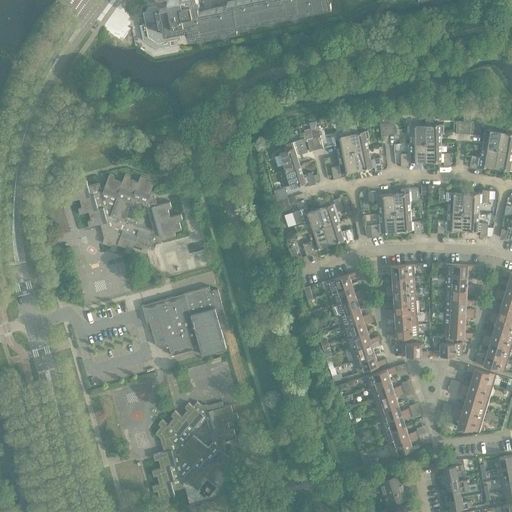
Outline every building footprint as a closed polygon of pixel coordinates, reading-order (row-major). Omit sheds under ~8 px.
[(139,0),(146,4),(158,2),(160,4),(168,3),(169,8),(157,10),(157,9),(154,7),(147,8),(145,11),(145,12),(143,13),(144,19),(144,18),(145,24),(138,26),(141,41),(156,50),(172,47),(170,40),(180,38),(179,30),(185,29),(185,27),(187,27),(189,36),(197,34),(198,37),(206,35),(206,33),(220,30),(221,32),(230,31),(229,28),(237,26),(236,22),(243,21),(244,24),(252,22),(251,20),(267,16),(268,19),(276,18),(275,15),(291,12),(291,15),(299,13),(299,10),(306,9),(307,12),(328,7),(326,0),(240,0),(227,3),(228,6),(200,12),(198,3),(200,2),(201,0),(139,0)] [(464,119),(463,134),(470,134),(472,113),(465,113),(464,119)] [(393,115),(386,116),(388,135),(395,134),(394,121),(393,115)] [(388,135),(386,116),(381,116),(380,116),(381,135),(388,135)] [(412,143),(426,143),(426,116),(425,116),(425,124),(407,124),(408,133),(411,133),(412,143)] [(426,143),(440,143),(439,132),(444,132),(444,124),(433,124),(433,116),(426,116),(426,143)] [(463,134),(464,119),(457,119),(456,133),(470,134),(463,134)] [(349,127),(353,152),(367,149),(365,139),(369,138),(368,130),(358,132),(356,123),(349,125),(349,127)] [(338,145),(340,154),(353,152),(349,127),(347,127),(341,134),(341,135),(332,137),(334,145),(338,145)] [(484,147),(498,149),(501,131),(483,127),(482,136),(486,137),(484,147)] [(319,131),(315,129),(311,130),(316,150),(324,148),(320,135),(319,131)] [(316,150),(311,130),(303,132),(308,152),(310,152),(316,150)] [(498,149),(511,152),(511,149),(511,132),(501,131),(498,149)] [(279,151),(285,170),(299,165),(295,156),(308,152),(304,139),(295,141),(288,143),(290,148),(279,151)] [(397,165),(401,165),(401,166),(408,166),(408,162),(426,162),(426,143),(412,143),(412,153),(401,153),(401,159),(396,159),(397,165)] [(426,143),(426,162),(443,161),(443,165),(451,165),(451,153),(440,153),(440,143),(426,143)] [(498,149),(484,147),(482,157),(471,155),(469,167),(477,169),(477,165),(495,168),(498,149)] [(353,152),(357,170),(374,167),(375,171),(383,169),(380,157),(369,159),(367,149),(353,152)] [(498,149),(495,168),(511,171),(511,175),(511,174),(511,162),(510,162),(511,152),(498,149)] [(357,170),(353,152),(340,154),(342,164),(331,166),(334,179),(341,177),(340,174),(357,170)] [(299,165),(285,170),(291,188),(308,182),(309,186),(316,184),(312,172),(302,175),(299,165)] [(78,207),(80,213),(89,211),(91,219),(88,220),(90,226),(102,222),(105,234),(102,242),(111,246),(110,249),(115,251),(118,244),(126,247),(125,250),(131,252),(134,244),(142,247),(141,250),(146,252),(148,247),(154,249),(157,241),(175,236),(174,231),(181,229),(179,220),(183,219),(181,213),(170,216),(168,208),(171,207),(170,201),(157,204),(154,193),(150,192),(154,183),(145,179),(146,176),(140,174),(138,181),(130,178),(131,175),(125,173),(122,182),(114,179),(115,175),(109,173),(104,186),(100,187),(99,182),(88,185),(87,180),(72,184),(74,193),(71,194),(72,200),(79,198),(82,206),(78,207)] [(394,193),(395,212),(409,211),(408,201),(419,200),(418,187),(411,188),(411,192),(394,193)] [(450,211),(464,212),(464,192),(447,191),(447,187),(440,187),(439,200),(450,201),(450,211)] [(464,212),(478,212),(478,202),(489,203),(490,190),(483,189),(483,193),(464,192),(464,212)] [(381,213),(395,212),(394,193),(376,194),(376,191),(368,191),(369,204),(381,203),(381,213)] [(317,208),(323,226),(336,221),(333,212),(344,208),(340,197),(333,199),(335,203),(317,208)] [(288,199),(278,202),(280,207),(280,209),(290,206),(288,199)] [(304,208),(288,214),(292,225),(307,221),(310,230),(323,226),(317,208),(305,213),(304,208)] [(395,212),(396,231),(414,230),(414,234),(422,233),(421,220),(410,221),(409,211),(395,212)] [(464,212),(450,211),(449,221),(438,220),(438,233),(445,233),(445,229),(463,230),(464,212)] [(395,212),(381,213),(382,223),(371,224),(372,237),(379,236),(379,232),(396,231),(395,212)] [(464,212),(463,230),(480,231),(480,235),(487,235),(488,223),(477,222),(478,212),(464,212)] [(323,226),(329,244),(346,239),(347,242),(354,240),(350,228),(340,231),(336,221),(323,226)] [(323,226),(310,230),(313,240),(303,243),(307,255),(313,253),(312,249),(329,244),(323,226)] [(382,266),(383,270),(392,270),(392,277),(415,276),(414,264),(382,266)] [(445,276),(468,277),(468,270),(477,270),(478,265),(446,264),(445,276)] [(507,284),(511,285),(511,272),(502,269),(501,273),(510,276),(507,284)] [(331,292),(353,285),(350,278),(359,275),(358,271),(327,281),(331,292)] [(384,290),(415,288),(415,276),(392,277),(393,284),(384,285),(384,290)] [(445,288),(476,289),(477,284),(467,284),(468,277),(445,276),(445,288)] [(511,285),(507,284),(505,291),(497,288),(495,292),(511,297),(511,285)] [(171,355),(172,355),(200,347),(202,355),(226,348),(221,327),(228,325),(217,289),(210,291),(209,285),(141,305),(146,322),(153,320),(157,334),(154,339),(156,344),(161,347),(168,345),(171,355)] [(331,292),(335,303),(365,294),(364,289),(355,292),(353,285),(331,292)] [(394,301),(416,300),(415,288),(384,290),(384,294),(393,294),(394,299),(394,301)] [(444,299),(466,301),(467,293),(476,293),(476,289),(445,288),(444,299)] [(503,299),(500,306),(511,309),(511,297),(495,292),(494,297),(503,299)] [(335,303),(338,315),(360,308),(357,301),(366,298),(365,294),(335,303)] [(466,301),(444,299),(443,311),(475,313),(475,309),(466,308),(466,301)] [(416,300),(394,301),(394,304),(394,309),(385,309),(386,314),(417,312),(416,300)] [(488,315),(511,322),(511,310),(500,306),(500,309),(498,314),(490,311),(488,315)] [(338,315),(342,326),(373,316),(371,312),(362,315),(360,308),(338,315)] [(443,324),(465,325),(465,317),(475,317),(475,313),(443,311),(443,324)] [(396,325),(418,324),(417,312),(386,314),(386,318),(395,318),(396,325)] [(496,322),(494,327),(492,327),(491,329),(494,330),(511,335),(511,322),(488,315),(487,320),(496,322)] [(342,326),(346,338),(367,331),(365,323),(374,321),(373,316),(342,326)] [(418,324),(396,325),(396,333),(387,333),(388,338),(419,336),(418,324)] [(465,325),(443,324),(442,336),(474,338),(474,333),(465,332),(465,325)] [(481,338),(511,347),(511,346),(511,335),(494,330),(491,329),(490,331),(493,332),(491,337),(483,334),(481,338)] [(349,349),(380,339),(379,335),(370,338),(367,331),(346,338),(349,349)] [(487,352),(508,359),(511,347),(481,338),(480,343),(489,345),(487,350),(487,352)] [(380,339),(349,349),(353,360),(375,353),(372,346),(381,343),(380,339)] [(440,351),(431,351),(431,355),(463,355),(462,342),(454,342),(446,343),(440,343),(440,351)] [(399,343),(399,356),(431,355),(431,351),(421,351),(421,343),(399,343)] [(487,352),(486,355),(484,359),(476,357),(474,361),(505,371),(508,359),(487,352)] [(375,353),(353,360),(357,372),(388,363),(386,358),(377,361),(375,353)] [(466,365),(464,369),(473,372),(471,379),(493,386),(496,374),(472,367),(466,365)] [(369,387),(391,380),(388,373),(397,370),(396,366),(366,376),(369,387)] [(459,388),(489,397),(493,386),(471,379),(469,386),(460,384),(459,388)] [(391,380),(369,387),(373,398),(403,388),(402,384),(393,387),(391,380)] [(377,410),(398,403),(396,395),(405,392),(403,388),(373,398),(377,410)] [(464,402),(486,409),(489,397),(459,388),(457,393),(467,395),(464,402)] [(158,424),(161,426),(155,434),(162,439),(165,451),(156,453),(153,454),(155,460),(159,459),(161,468),(152,470),(154,476),(157,475),(159,484),(152,485),(154,491),(158,490),(160,499),(175,496),(173,490),(184,488),(183,482),(187,481),(197,489),(201,484),(199,482),(204,475),(211,481),(215,476),(212,474),(218,467),(224,472),(227,467),(224,465),(230,458),(223,452),(225,449),(222,438),(235,434),(234,428),(230,429),(228,421),(239,418),(237,412),(233,413),(231,404),(223,406),(222,402),(203,406),(197,401),(193,406),(189,403),(185,407),(188,409),(183,416),(175,410),(171,415),(174,417),(169,424),(162,419),(158,424)] [(453,407),(452,411),(482,420),(486,409),(464,402),(462,410),(453,407)] [(398,403),(377,410),(381,421),(411,411),(409,407),(400,410),(398,403)] [(384,433),(406,426),(403,418),(412,416),(411,411),(381,421),(384,433)] [(452,411),(451,415),(460,418),(457,425),(479,432),(482,420),(452,411)] [(418,426),(421,439),(431,437),(428,424),(418,426)] [(406,426),(384,433),(388,444),(418,434),(417,430),(408,433),(406,426)] [(360,433),(354,435),(356,442),(362,440),(363,440),(360,433)] [(418,434),(388,444),(392,456),(413,449),(411,441),(420,438),(418,434)] [(499,469),(511,466),(511,454),(499,457),(500,462),(498,462),(499,469)] [(441,475),(442,479),(466,475),(463,459),(442,461),(444,474),(441,475)] [(503,479),(511,477),(511,466),(499,469),(500,475),(502,475),(503,479)] [(386,504),(407,498),(400,474),(379,481),(375,483),(378,493),(382,491),(386,504)] [(458,476),(442,479),(443,484),(446,483),(447,489),(468,485),(467,480),(459,482),(458,476)] [(511,477),(503,479),(504,483),(502,484),(503,490),(511,488),(511,477)] [(445,500),(461,497),(461,492),(469,491),(468,485),(447,489),(448,495),(445,496),(445,500)] [(511,488),(503,490),(504,496),(506,496),(507,501),(511,499),(511,488)] [(450,505),(451,511),(472,507),(471,502),(463,503),(461,497),(445,500),(446,505),(450,505)] [(501,511),(511,511),(511,503),(503,505),(504,510),(501,511)]
